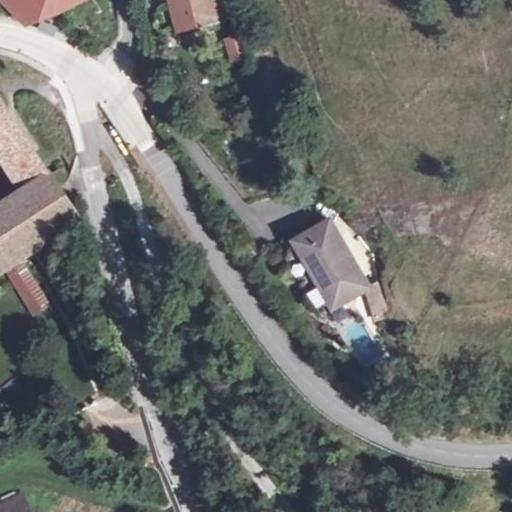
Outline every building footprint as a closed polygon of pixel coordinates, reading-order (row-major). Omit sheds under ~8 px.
[(2,0),(26,25),(54,11),(48,0),(2,0)] [(77,0),(48,0),(54,11),(77,0)] [(173,0),(181,28),(222,17),(217,0),(173,0)] [(240,37),(228,40),(233,60),(246,56),(240,37)] [(0,109),(0,155),(23,191),(49,176),(5,106),(0,109)] [(77,220),(49,176),(23,191),(0,205),(0,271),(5,268),(20,258),(77,220)] [(329,224),(297,242),(333,307),(367,287),(329,224)] [(49,304),(20,258),(5,268),(34,313),(49,304)] [(377,281),(367,287),(371,303),(382,300),(377,281)] [(387,311),(382,300),(371,303),(376,322),(384,319),(382,313),(387,311)] [(28,511),(21,497),(0,507),(0,511),(28,511)]
